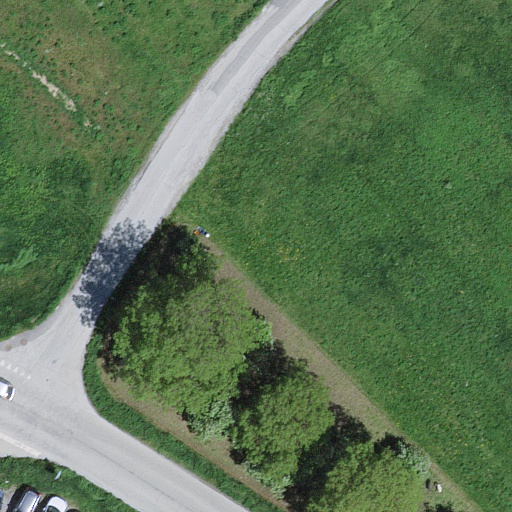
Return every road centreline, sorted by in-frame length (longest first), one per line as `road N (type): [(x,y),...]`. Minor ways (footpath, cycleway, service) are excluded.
road 1 (residential): [(310,0),(264,42),(22,402)]
road 2 (tertiary): [(22,402),(194,511)]
